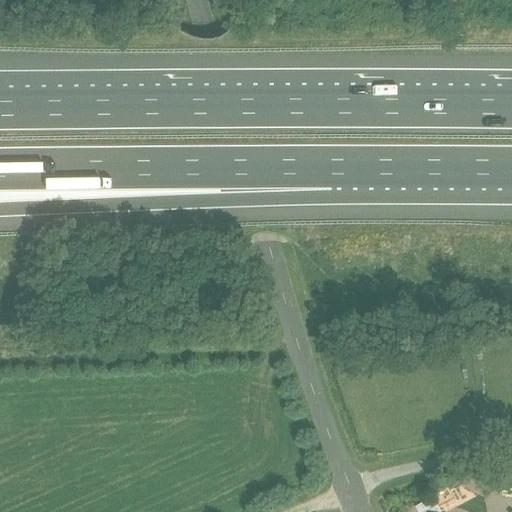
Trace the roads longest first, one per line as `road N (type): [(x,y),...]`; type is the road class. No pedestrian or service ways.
road 1 (unclassified): [(362,511),(302,363),(196,0)]
road 2 (motorway): [(511,108),(0,110)]
road 3 (motorway): [(0,206),(330,167)]
road 4 (motorway): [(0,171),(330,167)]
road 5 (motorway): [(330,167),(511,169)]
road 6 (track): [(511,445),(349,489)]
